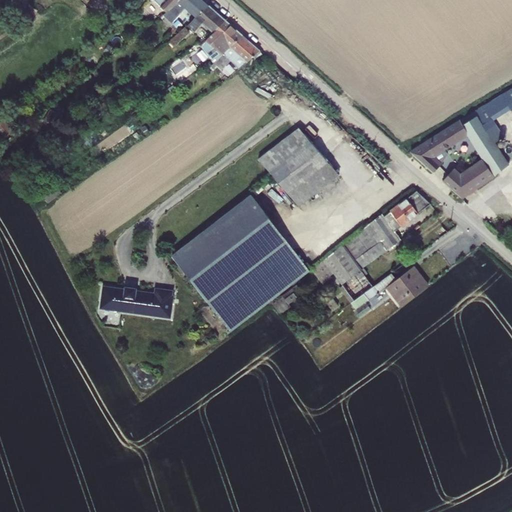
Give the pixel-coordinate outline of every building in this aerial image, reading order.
[(182,0),(162,0),(171,8),(177,2),(179,4),(182,0)] [(202,13),(213,0),(212,0),(182,0),(179,4),(176,7),(184,14),(192,4),(202,13)] [(229,15),(213,0),(202,13),(218,27),(220,25),(229,15)] [(218,27),(209,34),(228,51),(247,30),(229,15),(220,25),(218,27)] [(192,22),(183,31),(184,33),(181,36),(185,39),(197,28),(192,22)] [(268,48),(247,30),(228,51),(224,55),(231,61),(235,56),(245,65),(253,59),(261,50),(263,52),(268,48)] [(505,95),(414,150),(437,169),(445,161),(435,152),(471,130),(499,173),(511,163),(511,162),(499,142),(507,137),(496,119),(511,109),(511,92),(509,95),(505,95)] [(302,125),(261,154),(298,205),(339,175),(302,125)] [(266,188),(185,247),(243,325),(312,270),(322,263),(266,188)] [(386,217),(383,214),(369,225),(388,250),(402,240),(396,231),(432,205),(418,192),(408,199),(409,200),(386,217)] [(388,250),(369,225),(341,246),(322,263),(312,270),(324,285),(337,276),(355,302),(365,294),(374,288),(361,270),(388,250)] [(389,288),(404,307),(430,286),(415,267),(397,280),(393,274),(374,288),(365,294),(371,302),(389,288)] [(128,288),(106,286),(105,308),(174,311),(176,290),(174,290),(174,285),(158,284),(158,289),(138,288),(138,286),(128,285),(128,288)] [(274,307),(281,315),(292,306),(290,304),(298,298),(296,295),(301,291),(298,286),(282,299),(274,307)]
